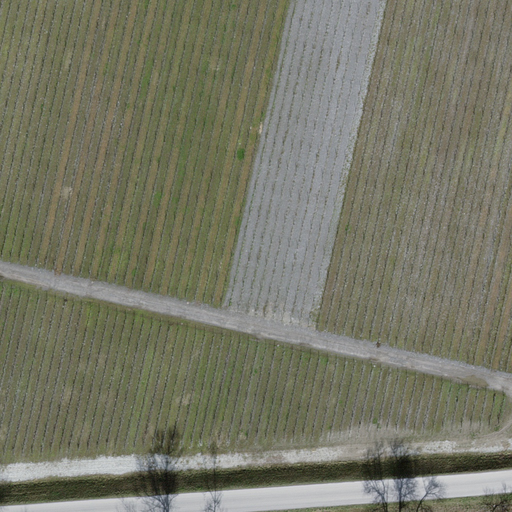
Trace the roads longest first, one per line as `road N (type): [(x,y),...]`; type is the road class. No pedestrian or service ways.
road 1 (track): [(0,271),(511,390)]
road 2 (track): [(0,472),(511,439)]
road 3 (unclassified): [(511,480),(63,511)]
